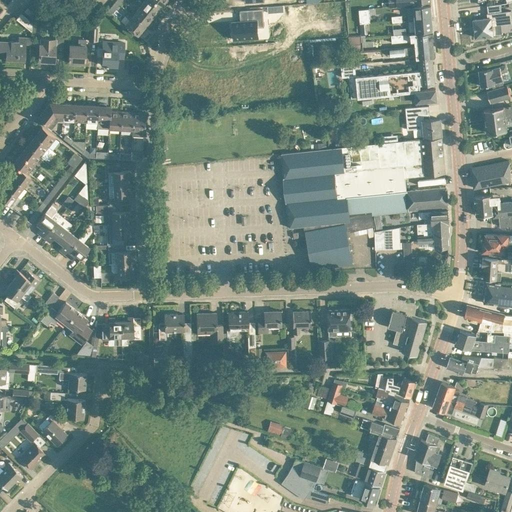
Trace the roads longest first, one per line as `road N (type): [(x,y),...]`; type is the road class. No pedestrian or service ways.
road 1 (residential): [(455,296),(402,285),(144,295)]
road 2 (residential): [(56,80),(144,84),(191,0)]
road 3 (residential): [(144,295),(89,294),(16,238)]
road 4 (tertiary): [(455,296),(458,164)]
road 5 (residential): [(144,295),(138,166)]
road 6 (tertiary): [(416,415),(455,296)]
